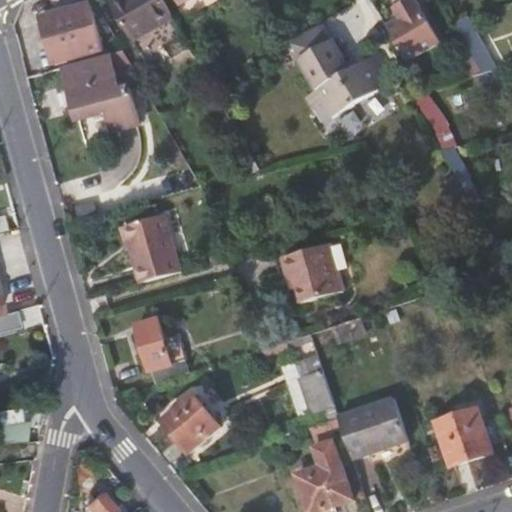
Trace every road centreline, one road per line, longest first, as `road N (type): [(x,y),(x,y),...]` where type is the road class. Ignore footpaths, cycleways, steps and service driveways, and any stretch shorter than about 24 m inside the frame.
road 1 (residential): [(0,60),(89,407)]
road 2 (residential): [(89,407),(177,511)]
